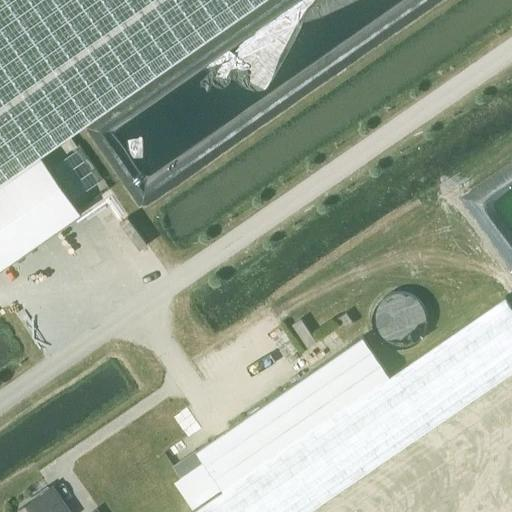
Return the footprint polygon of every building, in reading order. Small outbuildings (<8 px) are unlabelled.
[(0,0),(0,269),(82,213),(42,155),(264,0),(0,0)] [(511,511),(511,306),(505,296),(389,376),(362,336),(196,450),(204,461),(181,477),(199,503),(222,487),(223,490),(190,511),(511,511)] [(344,329),(353,323),(346,312),(337,318),(344,329)] [(293,324),(308,347),(316,341),(301,319),(293,324)] [(18,509),(19,511),(70,511),(52,486),(18,509)]
